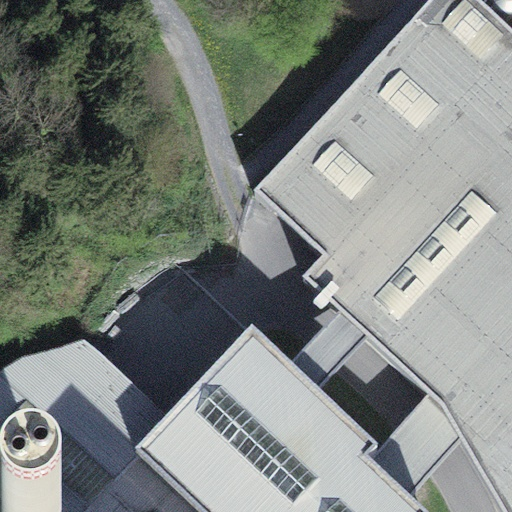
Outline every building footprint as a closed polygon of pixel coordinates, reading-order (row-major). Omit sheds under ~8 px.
[(511,511),(511,43),(465,0),(442,0),(255,200),(324,265),(304,286),(341,320),(370,347),(430,404),(442,415),(463,450),(499,511),(511,511)] [(290,375),(318,402),(344,374),(370,347),(341,320),(316,347),(290,375)] [(97,511),(140,467),(188,511),(411,511),(407,508),(368,470),(378,459),(318,402),(290,375),(253,341),(170,428),(86,352),(25,368),(0,382),(0,511),(97,511)] [(368,470),(407,508),(444,469),(463,450),(442,415),(430,404),(404,431),(378,459),(368,470)] [(188,511),(140,467),(97,511),(188,511)]
